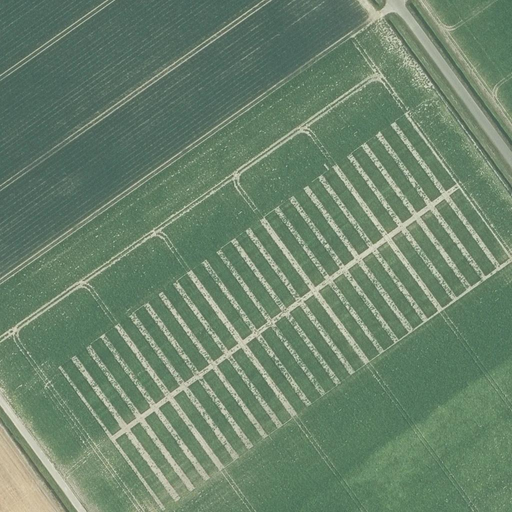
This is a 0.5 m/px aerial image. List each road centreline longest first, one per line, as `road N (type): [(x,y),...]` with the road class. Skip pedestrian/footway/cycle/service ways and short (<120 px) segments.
road 1 (unclassified): [(511,162),(393,0)]
road 2 (track): [(0,400),(81,511)]
